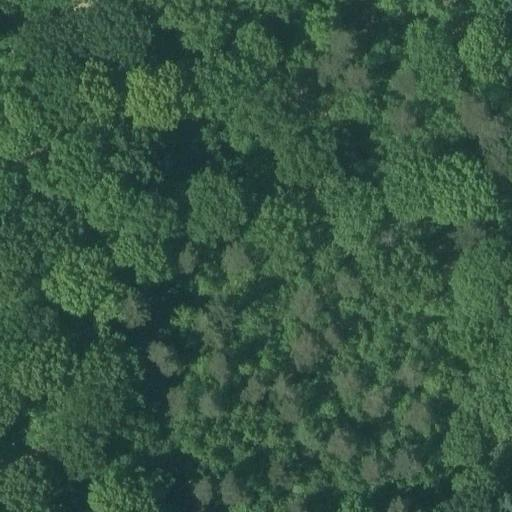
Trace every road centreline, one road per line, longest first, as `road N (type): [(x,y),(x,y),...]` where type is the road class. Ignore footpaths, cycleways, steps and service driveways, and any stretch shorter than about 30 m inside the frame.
road 1 (track): [(184,511),(0,29)]
road 2 (track): [(435,511),(482,404),(511,255)]
